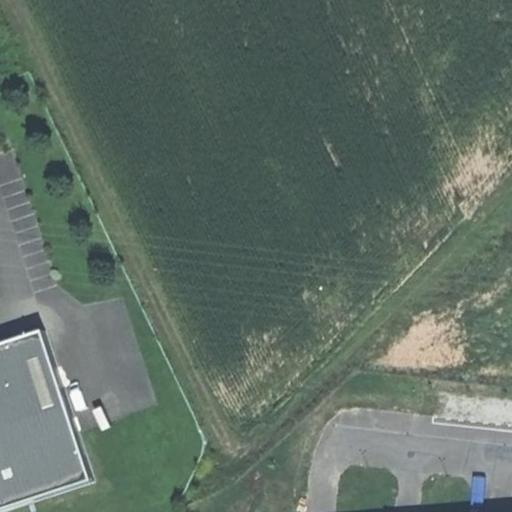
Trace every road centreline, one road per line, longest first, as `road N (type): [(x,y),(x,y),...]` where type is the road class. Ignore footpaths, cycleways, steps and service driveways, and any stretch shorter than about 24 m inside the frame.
road 1 (track): [(18,0),(216,410),(233,474)]
road 2 (track): [(511,183),(233,474)]
